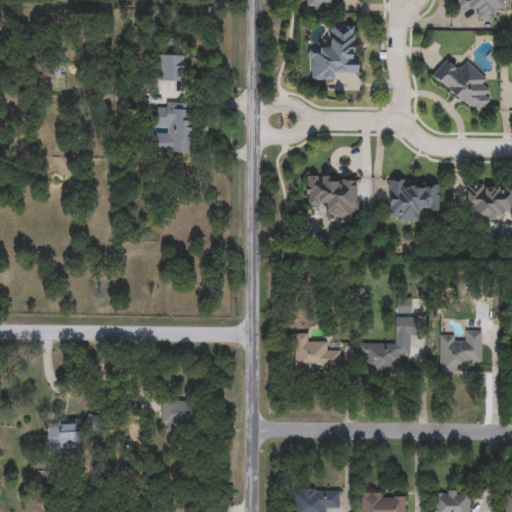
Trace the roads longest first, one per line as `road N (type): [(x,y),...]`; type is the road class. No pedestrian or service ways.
road 1 (tertiary): [(253,511),(254,0)]
road 2 (residential): [(254,428),(511,431)]
road 3 (residential): [(0,333),(255,335)]
road 4 (residential): [(397,0),(404,21),(402,121)]
